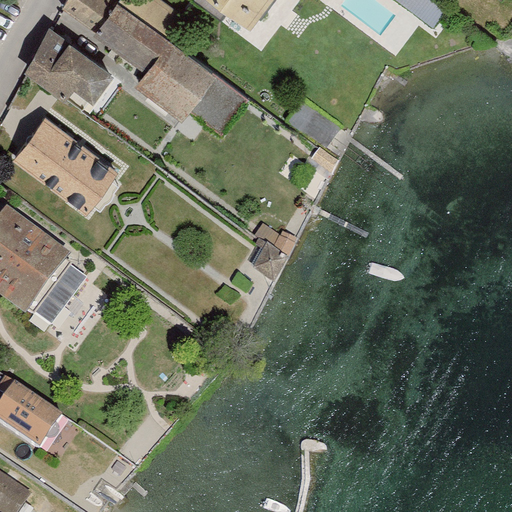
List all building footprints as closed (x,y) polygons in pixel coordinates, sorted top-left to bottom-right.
[(148,0),(77,0),(68,18),(156,81),(146,96),(189,126),(195,119),(226,140),(251,104),(169,48),(185,25),(148,0)] [(205,0),(259,38),(286,0),(321,0),(325,3),(327,0),(205,0)] [(123,85),(56,42),(37,79),(101,120),(123,85)] [(100,217),(125,179),(49,129),(24,167),(100,217)] [(78,272),(16,227),(0,248),(0,301),(37,328),(78,272)] [(9,382),(0,394),(0,400),(11,409),(0,424),(0,429),(47,462),(72,426),(9,382)] [(19,511),(31,496),(0,475),(0,511),(19,511)]
